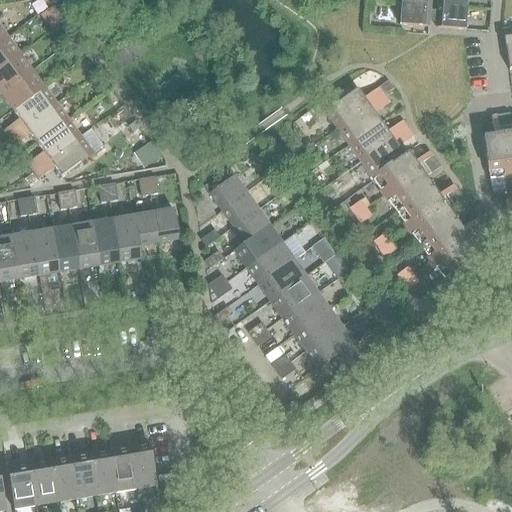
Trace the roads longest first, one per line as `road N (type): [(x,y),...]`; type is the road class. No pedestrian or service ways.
road 1 (residential): [(269,488),(190,364),(163,355),(0,382)]
road 2 (tertiary): [(269,488),(428,372),(511,331)]
